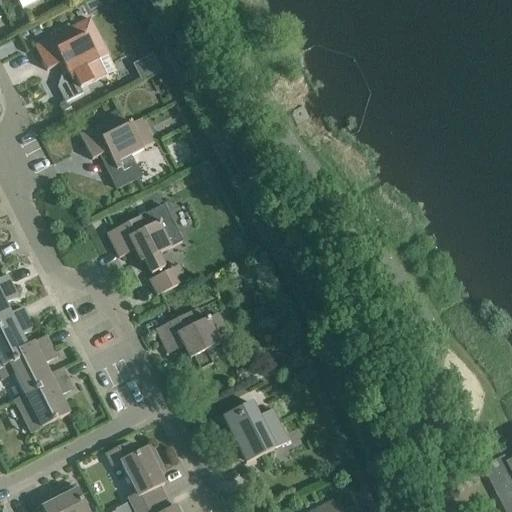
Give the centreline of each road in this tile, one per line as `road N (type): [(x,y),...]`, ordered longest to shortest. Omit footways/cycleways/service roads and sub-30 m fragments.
road 1 (residential): [(169,404),(102,277),(64,277),(50,265),(0,163)]
road 2 (residential): [(0,491),(169,404)]
road 3 (residential): [(223,511),(169,404)]
